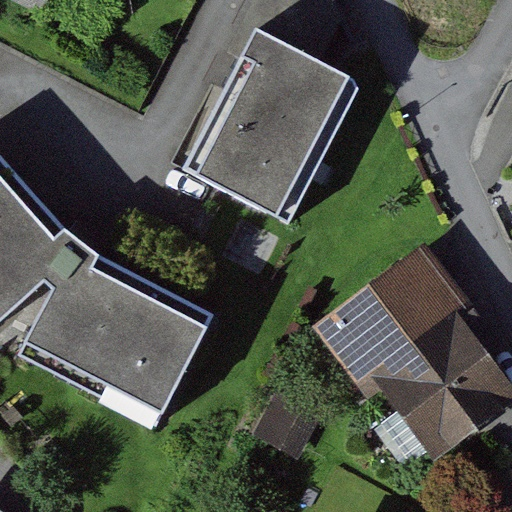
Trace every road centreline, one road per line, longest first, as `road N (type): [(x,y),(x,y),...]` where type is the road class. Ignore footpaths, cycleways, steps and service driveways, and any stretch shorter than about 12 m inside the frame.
road 1 (residential): [(511,303),(441,140)]
road 2 (residential): [(441,140),(378,0)]
road 3 (residential): [(511,16),(441,140)]
